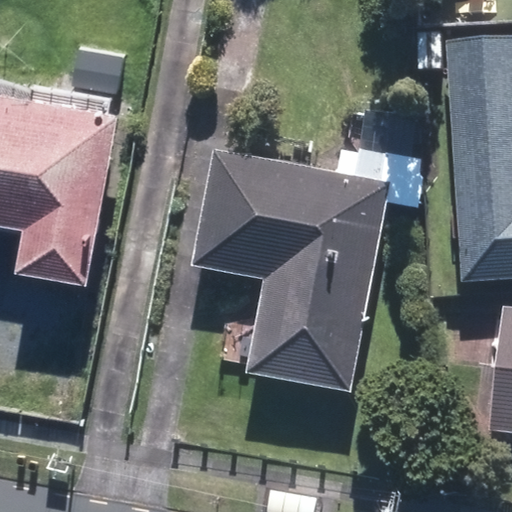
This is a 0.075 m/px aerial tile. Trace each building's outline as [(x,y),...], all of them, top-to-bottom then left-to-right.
[(210,0),(194,88),(245,97),(263,0),(210,0)] [(511,43),(437,47),(451,288),(511,285),(511,43)] [(1,269),(71,282),(105,114),(0,92),(0,225),(9,228),(1,269)] [(236,378),(340,399),(384,193),(416,199),(422,170),(330,150),(323,180),(204,155),(179,272),(255,288),(236,378)] [(511,313),(496,311),(482,437),(511,440),(511,313)]
